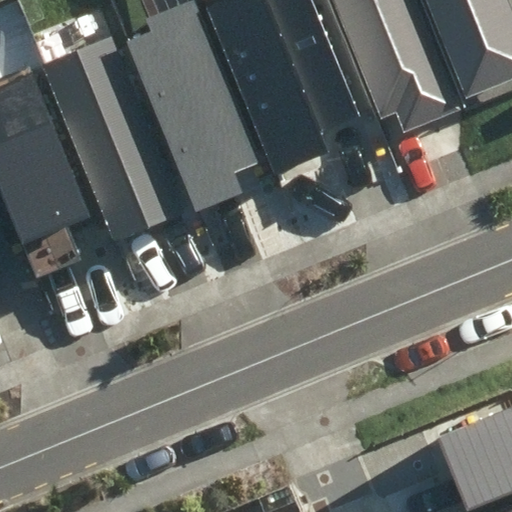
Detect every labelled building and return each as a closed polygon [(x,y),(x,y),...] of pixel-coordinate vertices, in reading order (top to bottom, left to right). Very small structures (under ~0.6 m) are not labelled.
[(171,24),(129,40),(189,197),(248,175),(239,152),(265,142),(210,0),(188,0),(165,9),(171,24)] [(212,0),(276,168),(341,143),(332,118),(360,107),(319,0),(212,0)] [(422,0),(338,0),(380,108),(403,99),(409,115),(460,96),(422,0)] [(511,0),(432,0),(469,89),(511,71),(511,0)] [(115,32),(52,56),(121,232),(183,208),(115,32)] [(39,66),(0,80),(0,161),(38,262),(86,244),(74,213),(92,207),(39,66)] [(0,243),(8,240),(0,217),(0,243)] [(511,403),(454,426),(480,492),(511,479),(511,403)] [(511,511),(511,497),(475,511),(511,511)]
